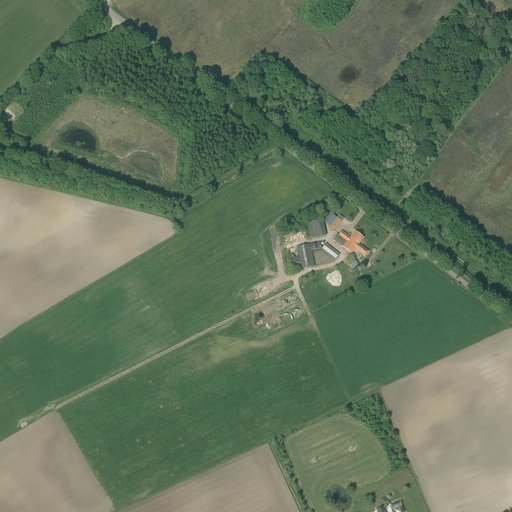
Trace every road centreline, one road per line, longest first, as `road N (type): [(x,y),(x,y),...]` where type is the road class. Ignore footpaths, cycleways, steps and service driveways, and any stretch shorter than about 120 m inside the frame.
road 1 (tertiary): [(511,319),(122,21)]
road 2 (unclassified): [(0,105),(53,53),(102,39),(122,21)]
